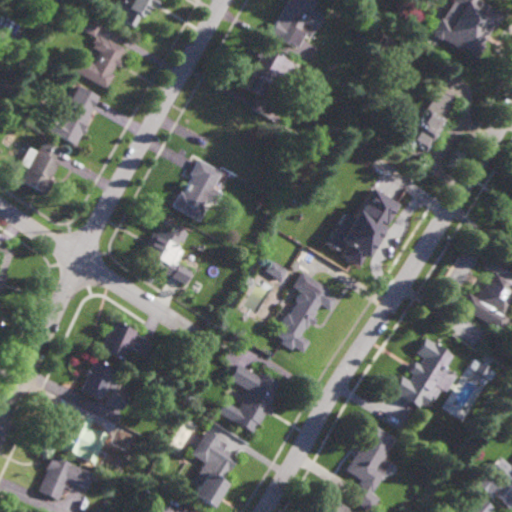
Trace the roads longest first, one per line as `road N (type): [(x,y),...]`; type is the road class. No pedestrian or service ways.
road 1 (residential): [(226,0),(82,260),(0,432)]
road 2 (residential): [(511,103),(262,511)]
road 3 (residential): [(0,206),(178,319)]
